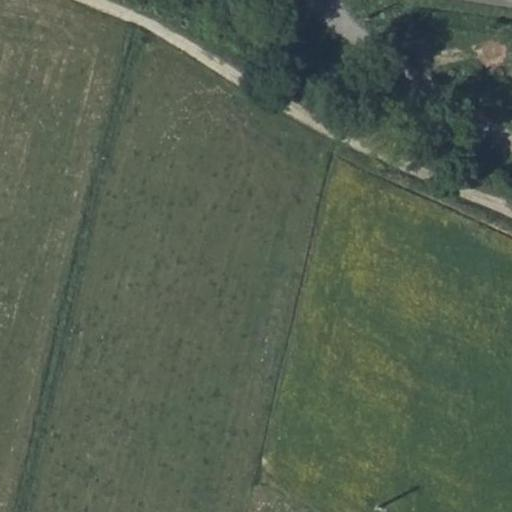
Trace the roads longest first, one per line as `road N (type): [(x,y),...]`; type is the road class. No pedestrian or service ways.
road 1 (track): [(90,0),(511,215)]
road 2 (unclassified): [(327,0),(511,141)]
